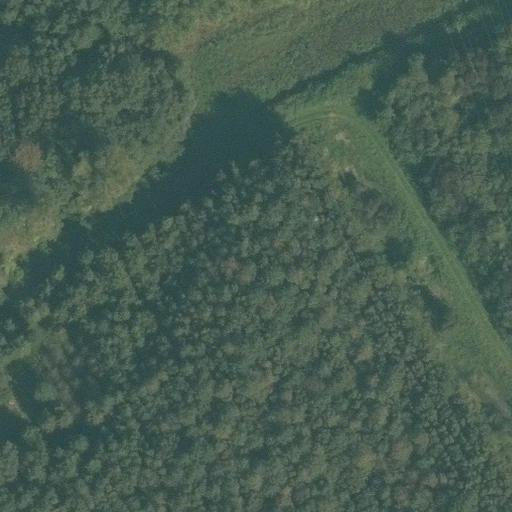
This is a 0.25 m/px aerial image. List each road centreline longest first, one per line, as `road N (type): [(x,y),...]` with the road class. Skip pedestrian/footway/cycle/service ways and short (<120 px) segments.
road 1 (track): [(0,277),(35,244),(247,130),(511,12)]
road 2 (track): [(511,370),(339,91)]
